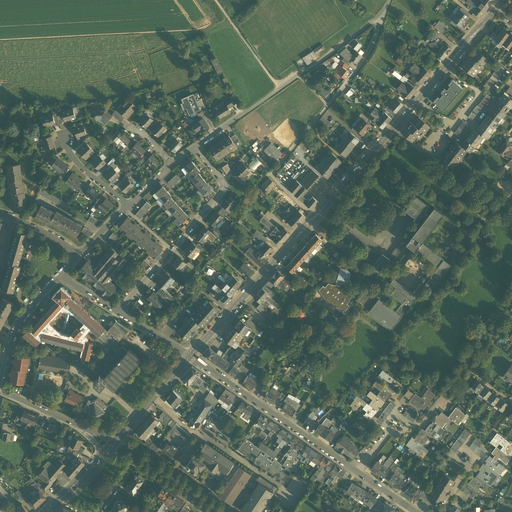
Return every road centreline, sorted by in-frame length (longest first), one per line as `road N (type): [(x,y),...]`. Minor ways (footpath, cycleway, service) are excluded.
road 1 (unclassified): [(314,217),(271,175),(368,54),(385,9)]
road 2 (residential): [(188,357),(357,473)]
road 3 (secondary): [(188,357),(314,217)]
road 4 (unclassified): [(240,116),(385,9)]
road 5 (secondary): [(314,217),(415,102)]
road 6 (residential): [(446,66),(480,92),(450,128),(415,102)]
road 7 (residential): [(0,384),(27,309),(61,274)]
road 8 (residential): [(115,440),(0,390)]
